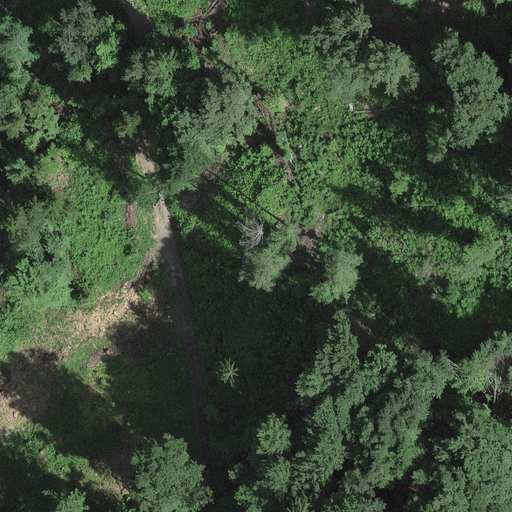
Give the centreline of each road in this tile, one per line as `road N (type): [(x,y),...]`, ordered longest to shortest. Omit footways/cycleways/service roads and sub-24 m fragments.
road 1 (track): [(137,116),(185,316)]
road 2 (track): [(215,511),(185,316)]
road 3 (track): [(137,116),(133,93),(145,33),(124,0)]
